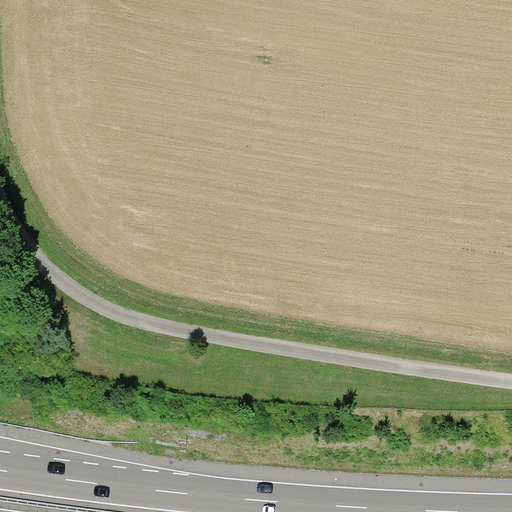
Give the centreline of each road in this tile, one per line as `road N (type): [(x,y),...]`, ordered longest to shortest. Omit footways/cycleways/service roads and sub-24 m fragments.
road 1 (unclassified): [(0,203),(33,259),(124,321),(511,381)]
road 2 (motorway): [(510,511),(167,491),(0,468)]
